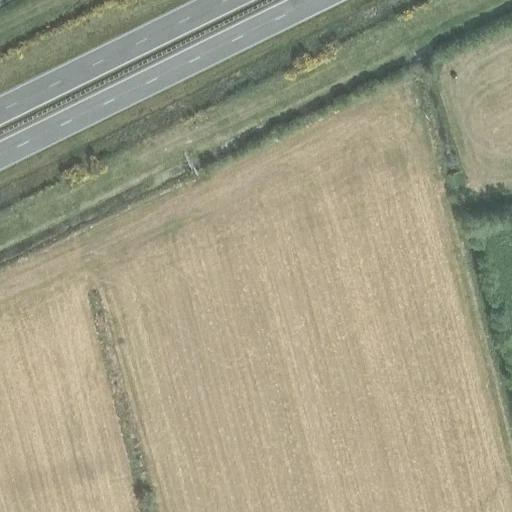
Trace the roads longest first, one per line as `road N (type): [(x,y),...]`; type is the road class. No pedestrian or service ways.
road 1 (trunk): [(0,156),(317,0)]
road 2 (trunk): [(228,0),(0,112)]
